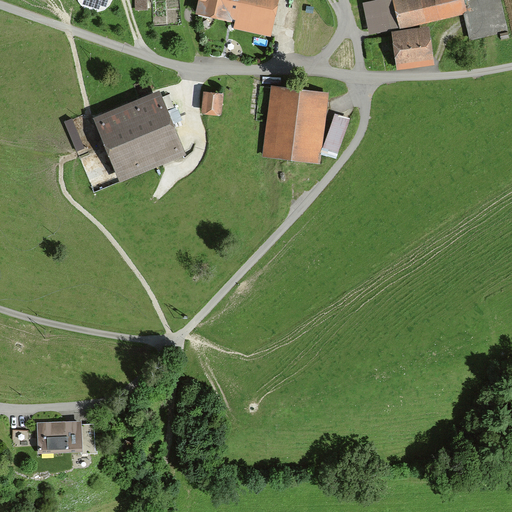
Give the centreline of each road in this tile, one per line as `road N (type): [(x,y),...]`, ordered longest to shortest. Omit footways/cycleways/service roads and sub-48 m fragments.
road 1 (unclassified): [(362,83),(284,71),(181,70),(0,6)]
road 2 (track): [(66,31),(90,117),(72,155),(62,159),(66,193),(129,262),(174,341)]
road 3 (unclassified): [(174,341),(355,146),(362,83)]
road 4 (unclassified): [(0,410),(29,414),(114,402),(162,364),(174,341)]
road 5 (unclassified): [(0,311),(122,340),(174,341)]
road 6 (unclassified): [(511,69),(362,83)]
